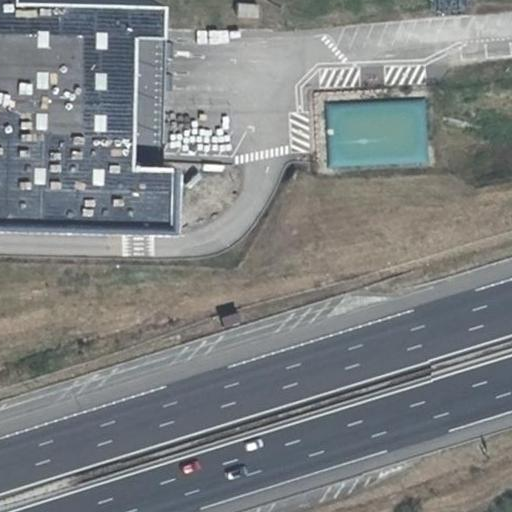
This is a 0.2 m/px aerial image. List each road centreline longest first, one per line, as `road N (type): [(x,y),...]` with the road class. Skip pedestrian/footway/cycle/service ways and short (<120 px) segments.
road 1 (motorway): [(511,307),(0,467)]
road 2 (motorway): [(91,511),(511,381)]
